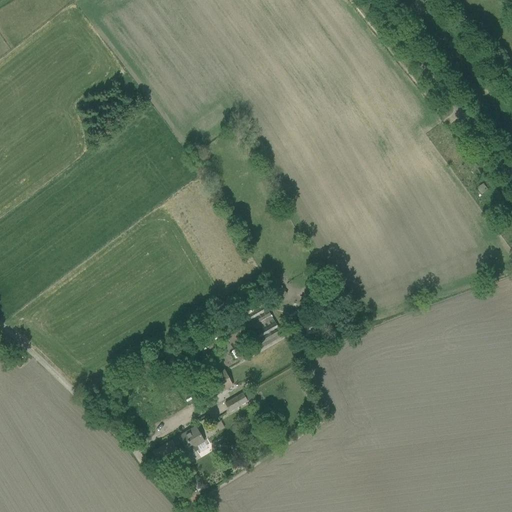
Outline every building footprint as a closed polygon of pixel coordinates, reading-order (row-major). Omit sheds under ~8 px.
[(261,341),(280,331),(267,307),(255,314),(259,320),(251,324),(261,341)] [(205,329),(181,343),(187,353),(211,339),(205,329)] [(205,380),(214,396),(232,386),(223,370),(205,380)] [(224,403),(229,412),(247,402),(242,393),(224,403)] [(195,427),(172,440),(180,454),(186,451),(187,451),(190,450),(192,453),(198,450),(196,446),(204,441),(195,427)] [(180,454),(172,440),(152,452),(162,468),(177,460),(192,485),(196,483),(179,455),(180,454)]
